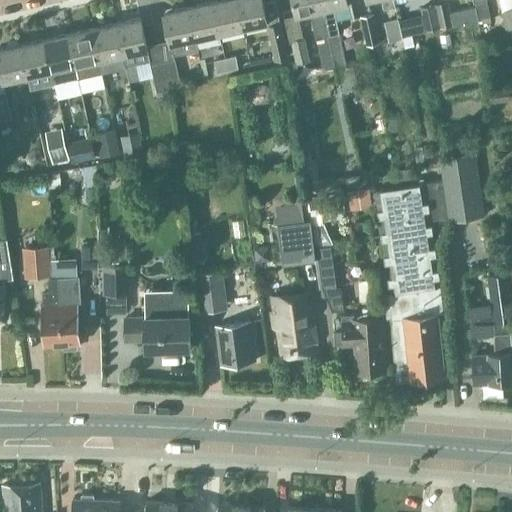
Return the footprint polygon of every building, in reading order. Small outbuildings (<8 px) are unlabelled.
[(243,29),(236,0),(229,0),(213,4),(220,35),(243,29)] [(236,0),(243,29),(268,24),(262,0),(236,0)] [(323,11),(320,0),(293,0),(298,17),(312,13),(317,32),(328,30),(327,26),(323,11)] [(356,20),(352,3),(348,4),(347,0),(320,0),(323,11),(327,26),(338,24),(337,21),(354,17),(354,20),(356,20)] [(487,0),(474,3),(478,18),(490,16),(487,0)] [(449,3),(435,6),(440,29),(454,26),(449,3)] [(220,35),(213,4),(189,9),(196,40),(220,35)] [(440,29),(435,6),(421,9),(426,32),(440,29)] [(189,9),(164,15),(174,56),(198,50),(196,40),(189,9)] [(511,37),(511,11),(503,14),(509,38),(511,37)] [(374,14),(361,17),(368,45),(380,42),(374,14)] [(138,66),(135,54),(149,51),(141,20),(116,25),(123,57),(124,57),(126,68),(138,66)] [(113,59),(123,57),(116,25),(93,31),(103,75),(116,72),(113,59)] [(281,25),(280,25),(269,28),(276,61),(288,59),(281,25)] [(103,75),(93,31),(70,36),(77,68),(80,80),(103,75)] [(348,64),(345,51),(341,34),(331,37),(334,53),(337,67),(348,64)] [(77,68),(70,36),(45,41),(52,73),(77,68)] [(334,53),(331,37),(319,40),(323,56),(334,53)] [(305,38),(304,38),(292,41),(296,62),(297,65),(310,62),(305,38)] [(52,73),(45,41),(22,47),(29,78),(52,73)] [(8,47),(9,49),(0,51),(0,62),(5,84),(29,78),(22,47),(21,47),(20,44),(17,42),(10,44),(8,47)] [(236,56),(225,59),(228,71),(239,69),(236,56)] [(228,71),(225,59),(215,61),(218,73),(228,71)] [(174,60),(163,63),(169,90),(180,87),(174,60)] [(157,92),(169,90),(163,63),(151,65),(157,92)] [(493,102),(510,100),(508,88),(492,90),(493,102)] [(157,92),(160,104),(171,102),(169,90),(157,92)] [(7,93),(0,94),(0,121),(0,123),(13,120),(7,93)] [(46,132),(53,164),(70,160),(62,128),(46,132)] [(120,152),(116,137),(98,141),(101,157),(120,152)] [(92,140),(76,143),(79,160),(96,156),(92,140)] [(126,156),(143,152),(141,141),(123,144),(126,156)] [(35,150),(28,154),(26,158),(29,162),(33,164),(39,160),(41,156),(39,151),(35,150)] [(440,157),(443,180),(450,221),(485,216),(475,151),(440,157)] [(307,197),(321,195),(316,158),(302,160),(307,197)] [(96,165),(82,167),(82,203),(97,203),(96,165)] [(373,172),(359,174),(362,189),(369,188),(375,187),(373,172)] [(362,189),(359,174),(346,176),(348,191),(362,189)] [(375,191),(390,293),(383,293),(384,302),(385,318),(390,317),(393,357),(401,356),(403,382),(445,379),(439,312),(445,312),(441,285),(432,224),(450,221),(443,180),(424,183),(424,179),(419,179),(419,184),(375,191)] [(362,189),(348,191),(351,210),(372,207),(369,188),(362,189)] [(323,206),(321,195),(307,197),(310,215),(326,212),(325,205),(323,206)] [(284,264),(315,260),(311,221),(279,225),(284,264)] [(490,228),(492,242),(506,240),(504,226),(490,228)] [(0,281),(5,281),(14,280),(8,240),(0,240),(0,281)] [(101,267),(105,267),(105,291),(128,290),(128,267),(127,267),(126,245),(101,245),(101,267)] [(329,247),(322,248),(324,259),(317,260),(321,290),(335,288),(329,247)] [(38,277),(50,276),(48,248),(32,249),(33,261),(37,261),(38,277)] [(53,262),(54,278),(76,276),(75,261),(53,262)] [(223,270),(196,273),(201,312),(228,309),(223,270)] [(382,273),(367,275),(370,303),(384,302),(383,293),(382,273)] [(511,383),(511,354),(510,354),(508,323),(511,322),(511,309),(507,275),(489,278),(496,325),(495,326),(496,355),(473,356),(474,385),(511,383)] [(80,278),(63,279),(64,286),(59,286),(63,346),(64,346),(65,351),(77,350),(78,345),(81,345),(78,305),(77,298),(82,297),(80,278)] [(64,286),(63,279),(50,280),(51,295),(45,295),(46,307),(43,308),(46,347),(63,346),(59,286),(64,286)] [(305,292),(272,297),(274,313),(271,314),(274,330),(276,330),(280,359),(317,353),(316,343),(314,326),(313,326),(311,308),(307,308),(305,292)] [(191,349),(190,300),(169,300),(169,304),(146,305),(146,319),(126,320),(127,342),(147,341),(147,351),(152,351),(152,355),(166,354),(166,350),(172,350),(172,349),(191,349)] [(386,371),(383,335),(386,334),(385,325),(383,325),(382,318),(372,319),(371,309),(362,310),(362,320),(353,320),(353,316),(342,317),(344,347),(354,346),(356,374),(374,372),(374,375),(383,374),(383,372),(386,371)] [(256,362),(250,322),(215,327),(221,367),(256,362)] [(3,511),(41,511),(40,483),(2,486),(3,511)] [(82,495),(82,499),(73,499),(72,511),(96,511),(97,500),(93,499),(93,495),(82,495)] [(97,500),(96,511),(120,511),(121,500),(97,500)] [(145,511),(169,511),(170,501),(146,500),(145,511)] [(169,511),(192,511),(193,502),(170,501),(169,511)] [(241,511),(242,504),(218,503),(218,511),(241,511)]
